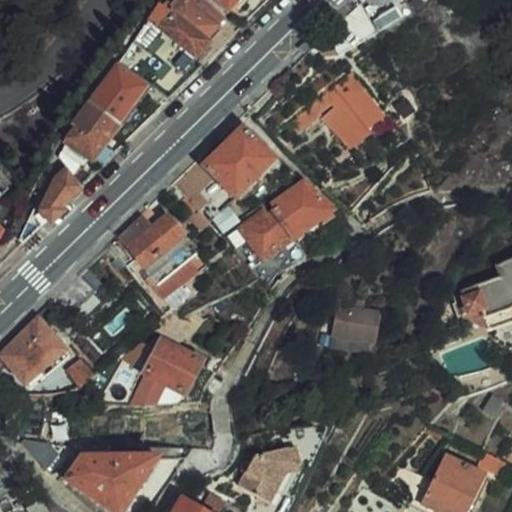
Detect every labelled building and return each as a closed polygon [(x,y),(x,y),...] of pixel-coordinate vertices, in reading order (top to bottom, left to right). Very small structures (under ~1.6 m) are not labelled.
[(180,46),(145,81),(150,86),(168,105),(242,32),(204,0),(163,0),(149,21),(180,46)] [(217,0),(232,12),(243,0),(217,0)] [(92,161),(150,86),(145,81),(121,63),(74,126),(65,145),(92,161)] [(325,111),(355,147),(379,129),(375,124),(390,112),(356,71),(341,83),(347,93),(325,111)] [(243,130),(204,167),(218,182),(235,199),(274,161),(243,130)] [(68,172),(58,160),(51,175),(58,183),(68,172)] [(206,193),(218,182),(204,167),(198,161),(172,186),(188,204),(203,190),(206,193)] [(39,211),(50,223),(84,189),(68,172),(58,183),(54,186),(39,211)] [(289,242),(333,211),(305,182),(268,208),(271,212),(266,216),(289,242)] [(188,204),(197,213),(198,214),(214,201),(206,193),(203,190),(188,204)] [(217,271),(158,206),(118,240),(175,303),(217,271)] [(214,216),(223,231),(241,221),(232,206),(214,216)] [(199,236),(209,226),(198,214),(197,213),(187,222),(199,236)] [(260,263),(289,242),(266,216),(261,220),(257,216),(232,234),(242,245),(260,263)] [(254,268),(260,263),(242,245),(237,251),(254,268)] [(511,259),(492,266),(495,277),(451,292),(454,300),(451,301),(456,316),(459,315),(464,313),(480,308),(483,317),(511,307),(511,259)] [(95,295),(79,279),(56,302),(72,317),(95,295)] [(425,305),(429,293),(422,289),(417,302),(425,305)] [(354,299),(353,307),(367,309),(368,301),(354,299)] [(381,312),(367,309),(353,307),(342,305),(338,335),(376,341),(381,312)] [(511,307),(483,317),(486,327),(487,329),(511,320),(511,307)] [(464,313),(459,315),(486,327),(483,317),(480,308),(464,313)] [(194,328),(178,319),(169,312),(165,315),(161,319),(155,330),(170,339),(175,330),(191,337),(194,328)] [(413,340),(420,322),(411,318),(404,337),(413,340)] [(30,386),(68,355),(44,326),(6,357),(30,386)] [(336,349),(374,355),(376,341),(338,335),(336,349)] [(167,343),(131,404),(162,405),(172,388),(186,397),(203,364),(167,343)] [(68,355),(30,386),(33,391),(72,359),(68,355)] [(80,387),(87,384),(97,378),(84,362),(70,374),(80,387)] [(497,411),(506,395),(496,389),(486,404),(497,411)] [(24,441),(20,445),(22,448),(34,460),(46,470),(60,456),(48,444),(24,441)] [(287,470),(299,466),(301,460),(296,441),(257,451),(240,485),(272,501),(278,488),(287,470)] [(121,511),(158,458),(82,459),(67,481),(108,511),(121,511)] [(421,506),(432,511),(468,511),(486,479),(448,458),(421,506)] [(299,466),(287,470),(278,488),(286,492),(299,466)] [(219,511),(226,501),(211,493),(205,502),(202,508),(185,497),(175,511),(219,511)] [(53,511),(48,500),(31,509),(33,511),(53,511)]
